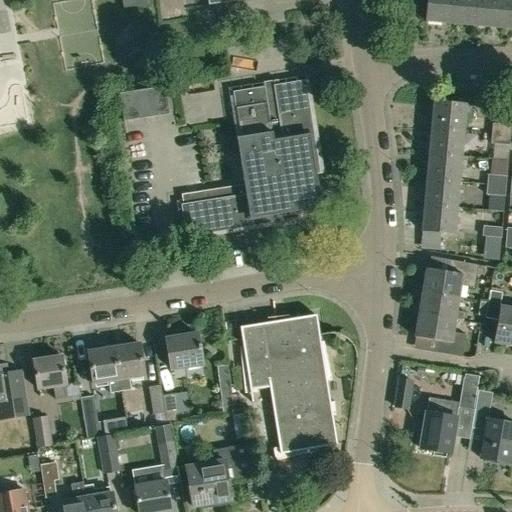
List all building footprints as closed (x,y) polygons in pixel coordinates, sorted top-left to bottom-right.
[(147,0),(122,0),(126,28),(150,24),(147,0)] [(427,0),(425,22),(451,24),(452,0),(427,0)] [(476,26),(478,0),(452,0),(451,24),(476,26)] [(478,0),(476,26),(502,29),(504,0),(478,0)] [(511,0),(504,0),(502,29),(511,29),(511,0)] [(0,23),(0,47),(9,46),(5,22),(0,23)] [(186,238),(282,222),(281,215),(320,209),(315,175),(319,174),(305,81),(232,93),(239,138),(236,139),(243,186),(181,196),(182,205),(180,205),(186,238)] [(155,89),(119,95),(124,122),(159,116),(155,89)] [(430,128),(464,131),(467,106),(432,103),(430,128)] [(492,124),(491,134),(511,135),(511,126),(492,124)] [(462,157),(464,131),(430,128),(428,154),(462,157)] [(510,146),(511,135),(491,134),(490,144),(510,146)] [(428,154),(425,180),(460,183),(462,157),(428,154)] [(486,185),(506,187),(507,177),(487,175),(486,185)] [(457,209),(460,183),(425,180),(423,206),(457,209)] [(505,197),(506,187),(486,185),(485,195),(505,197)] [(455,235),(457,209),(423,206),(421,232),(455,235)] [(482,225),(481,235),(483,235),(501,237),(502,227),(482,225)] [(426,269),(422,292),(459,298),(461,286),(473,288),(477,266),(448,261),(446,272),(426,269)] [(459,298),(422,292),(420,305),(414,304),(413,315),(418,316),(418,315),(455,321),(463,322),(464,313),(457,311),(459,298)] [(502,294),(490,292),(488,303),(486,318),(485,318),(485,319),(496,321),(493,343),(511,345),(511,309),(500,307),(502,294)] [(477,316),(485,318),(486,318),(488,303),(479,302),(477,316)] [(316,315),(239,327),(242,347),(239,347),(244,394),(257,393),(256,390),(269,388),(278,448),(272,449),(275,461),(313,453),(312,449),(337,445),(332,416),(335,416),(333,402),(330,403),(326,381),(331,381),(323,342),(320,342),(316,315)] [(453,332),(455,321),(418,315),(418,316),(414,338),(434,341),(432,353),(462,358),(465,334),(453,332)] [(164,339),(170,371),(203,365),(198,334),(164,339)] [(139,344),(112,349),(117,381),(145,376),(139,344)] [(92,385),(117,381),(112,349),(86,353),(92,385)] [(68,398),(66,385),(61,357),(32,362),(37,390),(52,387),(55,400),(68,398)] [(233,410),(227,364),(217,366),(223,411),(233,410)] [(20,372),(5,374),(4,366),(0,366),(0,420),(27,416),(20,372)] [(459,403),(458,407),(474,410),(477,391),(479,377),(463,374),(459,403)] [(411,381),(399,380),(395,408),(407,410),(411,381)] [(165,413),(163,396),(162,396),(160,385),(148,387),(153,415),(165,413)] [(492,393),(477,391),(474,410),(471,426),(471,429),(484,431),(480,460),(510,465),(511,450),(511,426),(487,422),(492,393)] [(165,413),(167,422),(189,418),(185,392),(163,396),(165,413)] [(103,422),(98,423),(93,396),(80,398),(86,438),(105,435),(103,422)] [(426,413),(420,450),(450,455),(453,437),(456,418),(426,413)] [(38,448),(51,446),(46,418),(33,420),(38,448)] [(170,426),(156,429),(163,467),(163,470),(177,468),(170,426)] [(96,437),(103,475),(121,472),(114,434),(96,437)] [(212,451),(214,463),(184,468),(191,508),(233,501),(230,482),(252,478),(246,445),(212,451)] [(87,511),(84,487),(83,483),(70,485),(73,501),(59,503),(60,511),(87,511)] [(166,483),(135,489),(138,511),(152,511),(170,509),(166,483)] [(84,487),(87,511),(114,511),(112,494),(110,494),(109,487),(94,490),(93,485),(84,487)] [(0,511),(27,511),(24,491),(0,494),(0,511)]
